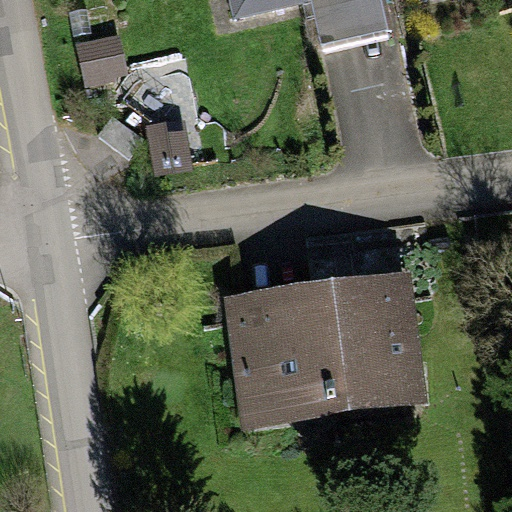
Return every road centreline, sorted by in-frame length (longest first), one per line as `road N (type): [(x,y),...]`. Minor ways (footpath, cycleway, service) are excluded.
road 1 (residential): [(48,234),(511,184)]
road 2 (residential): [(48,234),(86,511)]
road 3 (residential): [(4,0),(48,234)]
